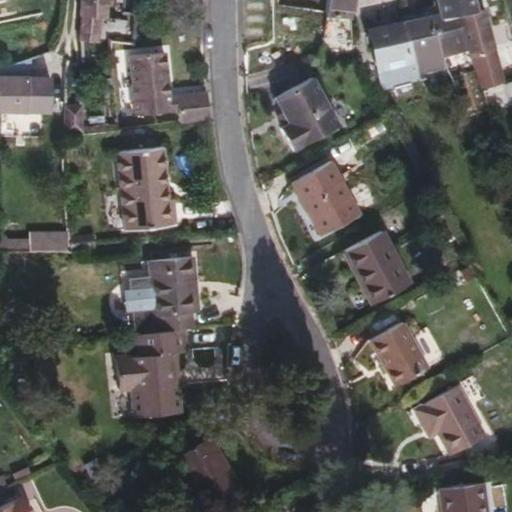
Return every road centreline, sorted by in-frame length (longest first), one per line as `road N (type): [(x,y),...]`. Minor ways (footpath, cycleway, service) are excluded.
road 1 (residential): [(273,275),(241,195),(227,108),(226,0)]
road 2 (residential): [(273,275),(256,301),(239,369),(251,426),(284,454),(334,467)]
road 3 (residential): [(334,467),(335,401),(273,275)]
